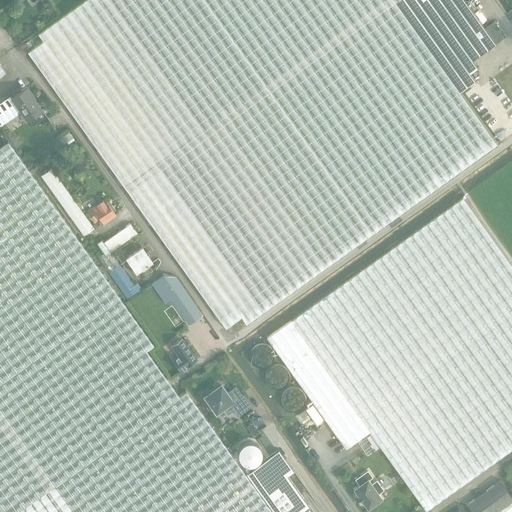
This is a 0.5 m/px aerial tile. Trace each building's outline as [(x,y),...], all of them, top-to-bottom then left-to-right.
[(44,40),(29,51),(50,82),(226,327),(242,316),(247,323),(498,143),(460,92),(396,2),(398,0),(85,0),(61,18),(39,33),(44,40)] [(464,0),(398,0),(396,2),(460,92),(476,80),(471,73),(479,68),(473,60),(504,38),(493,22),(485,28),(464,0)] [(30,40),(25,44),(29,48),(33,44),(30,40)] [(18,92),(10,98),(17,108),(20,112),(26,121),(27,120),(36,114),(41,110),(31,95),(32,94),(27,86),(18,92)] [(0,101),(0,126),(20,112),(17,108),(10,98),(9,96),(0,101)] [(36,114),(27,120),(32,127),(40,121),(36,114)] [(69,131),(60,138),(64,144),(74,138),(69,131)] [(0,511),(271,511),(186,390),(178,396),(149,355),(145,350),(153,344),(78,239),(7,141),(0,145),(0,511)] [(51,168),(41,176),(83,235),(94,228),(70,194),(60,180),(51,168)] [(511,265),(463,197),(291,320),(370,431),(427,510),(511,449),(511,265)] [(104,199),(88,210),(93,218),(97,215),(101,222),(103,224),(116,215),(114,213),(113,212),(115,210),(109,201),(107,202),(104,199)] [(131,223),(104,242),(111,252),(137,233),(132,225),(131,223)] [(102,240),(97,243),(104,253),(106,257),(112,253),(111,253),(111,252),(104,242),(102,240)] [(142,247),(126,259),(136,274),(152,262),(148,256),(142,247)] [(106,257),(104,253),(98,257),(109,272),(120,265),(120,264),(112,253),(106,257)] [(134,285),(120,265),(109,272),(127,298),(138,291),(142,288),(138,283),(134,285)] [(158,279),(152,284),(166,303),(172,299),(189,324),(203,314),(176,277),(165,275),(158,279)] [(291,320),(267,337),(346,448),(370,431),(291,320)] [(211,327),(206,331),(210,338),(216,334),(211,327)] [(181,339),(172,345),(180,356),(173,361),(180,371),(196,360),(181,339)] [(221,385),(204,396),(207,401),(206,403),(207,406),(208,408),(210,409),(213,409),(216,413),(223,408),(227,413),(233,409),(237,415),(250,406),(235,387),(229,391),(225,391),(221,385)] [(248,425),(255,435),(260,431),(253,422),(248,425)] [(371,435),(359,443),(368,456),(379,448),(371,435)] [(278,450),(248,471),(276,511),(299,511),(309,505),(287,475),(294,471),(278,450)] [(360,485),(355,489),(369,508),(382,498),(379,493),(384,490),(377,480),(372,484),(369,480),(373,477),(368,471),(356,479),(360,485)] [(511,511),(511,496),(501,480),(468,504),(473,511),(511,511)]
